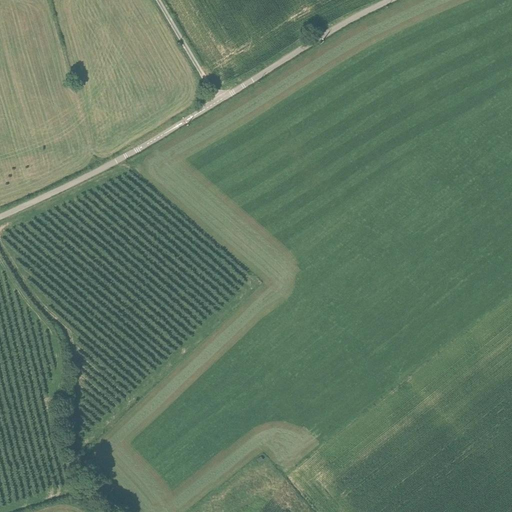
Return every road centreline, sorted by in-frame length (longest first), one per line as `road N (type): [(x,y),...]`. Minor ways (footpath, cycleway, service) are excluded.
road 1 (unclassified): [(0,217),(114,163),(391,0)]
road 2 (track): [(216,103),(152,0)]
